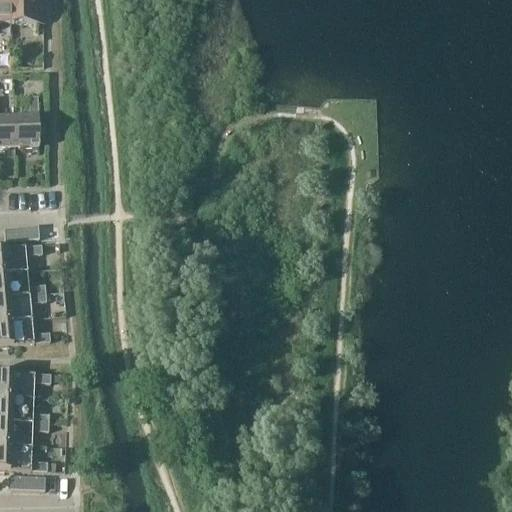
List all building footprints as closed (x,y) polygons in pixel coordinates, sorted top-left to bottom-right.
[(0,0),(0,27),(11,27),(10,0),(0,0)] [(10,0),(11,27),(43,27),(42,0),(10,0)] [(13,151),(38,151),(37,101),(29,101),(29,119),(12,120),(13,151)] [(0,151),(13,151),(12,120),(0,120),(0,151)] [(5,246),(38,243),(37,230),(3,233),(5,246)] [(0,277),(26,275),(25,260),(41,258),(40,249),(0,253),(0,277)] [(28,291),(26,275),(0,277),(0,301),(44,297),(44,289),(28,291)] [(0,325),(31,323),(29,306),(45,305),(44,297),(0,301),(0,325)] [(32,339),(31,323),(0,325),(0,350),(49,346),(48,337),(32,339)] [(50,387),(50,378),(0,376),(0,400),(33,402),(34,387),(50,387)] [(0,424),(48,427),(48,418),(33,417),(33,402),(0,400),(0,424)] [(48,435),(48,427),(0,424),(0,448),(31,450),(32,434),(48,435)] [(0,473),(46,475),(47,466),(31,466),(31,450),(0,448),(0,473)] [(43,494),(44,481),(11,480),(10,493),(43,494)]
